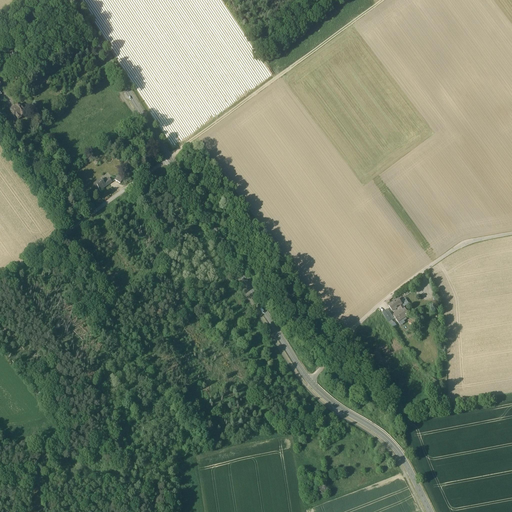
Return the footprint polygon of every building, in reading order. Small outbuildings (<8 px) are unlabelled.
[(16,53),(13,55),(12,53),(10,54),(10,56),(13,63),(19,61),(16,53)] [(18,106),(15,108),(17,112),(21,117),(25,115),(19,105),(18,106)] [(14,107),(9,110),(12,115),(14,114),(17,112),(15,108),(14,107)] [(123,178),(118,175),(114,180),(120,184),(123,178)] [(109,178),(102,182),(105,187),(111,183),(109,178)] [(101,180),(94,184),(95,186),(99,191),(105,187),(102,182),(101,180)] [(386,301),(387,303),(396,296),(395,294),(386,301)] [(399,298),(388,305),(392,310),(395,309),(399,306),(403,311),(395,316),(399,321),(410,313),(406,308),(402,302),(399,298)] [(406,299),(402,302),(406,308),(410,305),(406,299)] [(388,311),(382,315),(389,325),(395,320),(388,311)] [(412,317),(410,313),(399,321),(398,322),(401,327),(407,323),(405,321),(412,317)]
